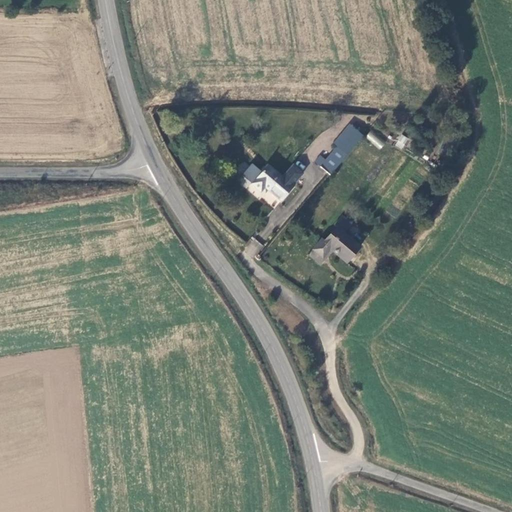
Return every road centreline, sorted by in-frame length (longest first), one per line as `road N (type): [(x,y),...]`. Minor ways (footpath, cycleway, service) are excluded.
road 1 (tertiary): [(312,462),(266,335),(157,163)]
road 2 (unclassified): [(312,462),(354,463),(493,511)]
road 3 (tertiary): [(157,163),(106,0)]
road 4 (unclassified): [(157,163),(0,173)]
